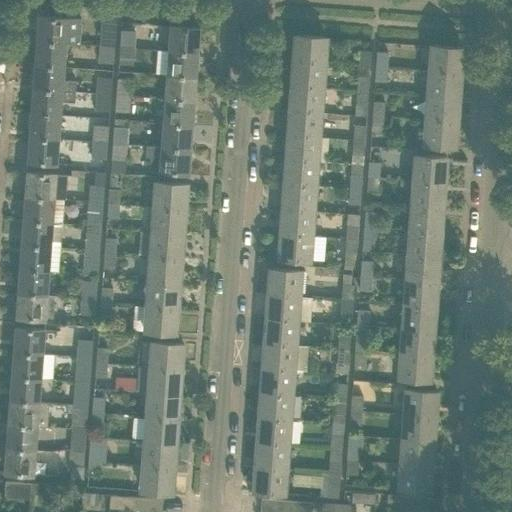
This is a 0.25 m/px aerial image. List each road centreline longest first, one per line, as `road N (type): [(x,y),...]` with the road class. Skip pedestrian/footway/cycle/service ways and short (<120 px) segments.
road 1 (residential): [(209,511),(247,0)]
road 2 (residential): [(489,274),(507,11)]
road 3 (residential): [(474,511),(489,274)]
road 4 (residential): [(378,0),(507,11)]
